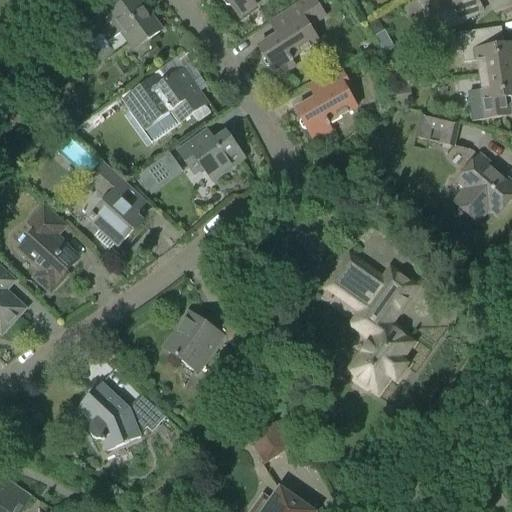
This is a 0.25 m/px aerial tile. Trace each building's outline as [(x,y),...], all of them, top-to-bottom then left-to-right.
[(92,5),(77,22),(83,34),(92,47),(102,40),(106,46),(122,35),(134,51),(161,31),(139,0),(128,0),(102,19),(92,5)] [(223,0),(223,3),(227,7),(231,8),(239,18),(256,6),(252,2),(253,0),(223,0)] [(258,48),(264,58),(262,62),(265,67),(270,67),(277,79),(294,68),(291,63),(293,62),(292,60),(319,43),(309,28),(325,17),(314,0),(307,0),(269,24),(277,36),(258,48)] [(444,0),(433,6),(439,17),(424,25),(431,38),(446,30),(447,31),(479,15),(471,0),(444,0)] [(378,33),(380,27),(377,22),(367,27),(373,37),(378,33)] [(477,62),(479,76),(511,71),(511,45),(498,47),(495,30),(460,35),(464,64),(477,62)] [(163,68),(120,100),(152,144),(193,115),(198,123),(213,112),(199,93),(207,87),(208,83),(204,78),(200,78),(193,83),(184,71),(172,80),(163,68)] [(356,109),(348,93),(352,90),(340,69),(308,88),(315,100),(295,111),(301,120),(299,124),(302,130),(307,130),(314,142),(331,132),(328,127),(330,126),(329,124),(356,109)] [(511,71),(479,76),(481,91),(468,93),(472,122),(508,117),(505,100),(511,98),(511,71)] [(396,89),(388,90),(390,105),(398,104),(396,89)] [(39,109),(28,99),(13,116),(6,124),(17,134),(39,109)] [(41,108),(31,120),(43,130),(53,119),(41,108)] [(76,121),(64,111),(57,119),(69,130),(76,121)] [(415,138),(454,148),(460,123),(421,113),(415,138)] [(194,176),(203,170),(213,183),(245,160),(226,134),(206,148),(198,137),(177,152),(194,176)] [(153,194),(184,170),(168,150),(138,174),(153,194)] [(454,203),(460,209),(477,223),(489,209),(497,216),(511,197),(511,185),(480,157),(458,182),(466,189),(454,203)] [(90,220),(102,230),(97,235),(98,239),(108,249),(112,248),(116,244),(119,246),(140,223),(137,220),(136,216),(137,215),(122,201),(132,191),(103,164),(87,182),(108,200),(90,220)] [(78,259),(56,239),(65,229),(45,210),(30,226),(38,233),(20,252),(41,272),(34,279),(48,292),(51,289),(55,289),(65,278),(65,273),(78,259)] [(273,211),(262,221),(272,232),(282,222),(273,211)] [(404,227),(403,252),(414,253),(416,228),(404,227)] [(349,256),(332,281),(365,305),(360,312),(350,326),(371,341),(348,373),(378,394),(389,377),(396,382),(407,366),(401,361),(412,344),(400,336),(403,333),(386,321),(412,284),(390,268),(383,279),(349,256)] [(6,292),(14,282),(0,269),(0,334),(2,336),(25,310),(6,292)] [(195,372),(199,374),(224,338),(188,313),(163,349),(183,363),(185,367),(191,371),(195,372)] [(246,339),(231,348),(245,374),(261,366),(246,339)] [(165,418),(143,396),(129,411),(101,383),(77,410),(92,424),(91,425),(89,429),(90,434),(93,437),(97,439),(101,440),(102,442),(103,441),(107,451),(140,439),(139,436),(147,428),(151,433),(165,418)] [(268,417),(245,431),(265,462),(288,448),(268,417)] [(496,423),(490,433),(500,439),(506,430),(496,423)] [(0,511),(13,511),(15,510),(19,511),(20,511),(29,498),(0,478),(0,511)] [(253,511),(308,511),(280,492),(271,504),(263,498),(253,511)]
